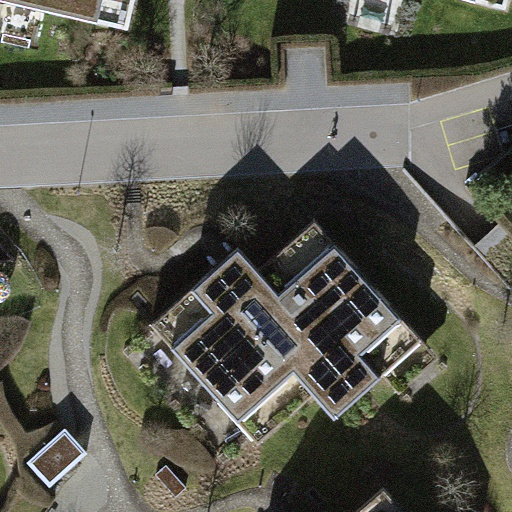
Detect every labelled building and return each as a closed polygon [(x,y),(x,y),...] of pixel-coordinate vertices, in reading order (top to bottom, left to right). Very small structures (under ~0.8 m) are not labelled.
[(0,0),(0,2),(130,35),(138,0),(0,0)] [(511,0),(459,0),(511,16),(511,0)] [(416,335),(306,214),(224,287),(207,268),(146,323),(251,439),(304,391),(326,416),(416,335)] [(61,424),(23,460),(48,488),(87,452),(61,424)] [(409,511),(384,483),(350,511),(308,511),(306,510),(303,511),(409,511)]
